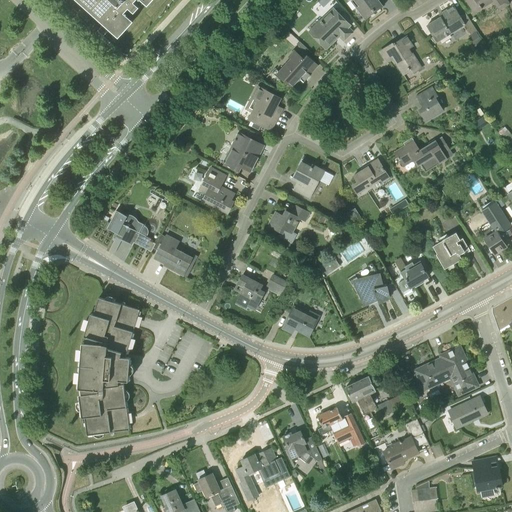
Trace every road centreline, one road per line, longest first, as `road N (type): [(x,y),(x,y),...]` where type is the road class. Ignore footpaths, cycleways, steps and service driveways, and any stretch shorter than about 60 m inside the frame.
road 1 (secondary): [(43,503),(50,478),(22,435),(17,370),(26,295),(50,237)]
road 2 (tertiary): [(273,356),(348,357),(474,298)]
road 3 (residential): [(199,320),(286,133)]
road 4 (residential): [(286,133),(340,155),(391,121),(359,49)]
road 5 (tertiary): [(199,320),(50,237)]
road 6 (secondary): [(142,119),(252,0)]
road 7 (secondary): [(118,103),(61,166),(24,224)]
road 8 (secondary): [(50,237),(142,119)]
road 9 (residential): [(405,511),(402,486),(511,434)]
road 10 (secondary): [(213,0),(127,93)]
road 11 (unclassified): [(190,433),(258,398),(273,356)]
